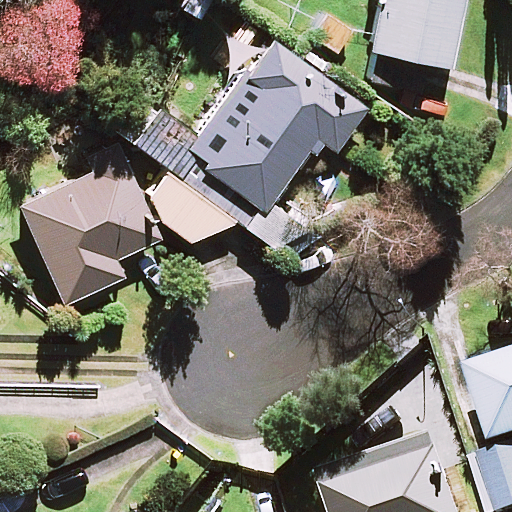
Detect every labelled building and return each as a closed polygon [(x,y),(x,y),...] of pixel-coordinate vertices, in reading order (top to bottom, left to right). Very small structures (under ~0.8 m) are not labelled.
[(461,0),(375,0),(359,81),(418,93),(424,65),(447,69),(461,0)] [(322,8),(303,35),(333,57),(352,31),(322,8)] [(361,112),(268,39),(191,138),(157,111),(132,144),(167,171),(142,203),(190,240),(234,221),(274,252),(297,222),(269,200),(314,142),(329,153),(361,112)] [(151,242),(115,161),(16,205),(60,305),(120,278),(111,260),(151,242)] [(511,432),(511,347),(461,365),(486,441),(511,432)] [(453,426),(430,369),(401,380),(424,437),(453,426)] [(455,511),(430,435),(316,472),(329,511),(455,511)] [(500,511),(511,508),(511,443),(465,459),(483,511),(500,511)]
